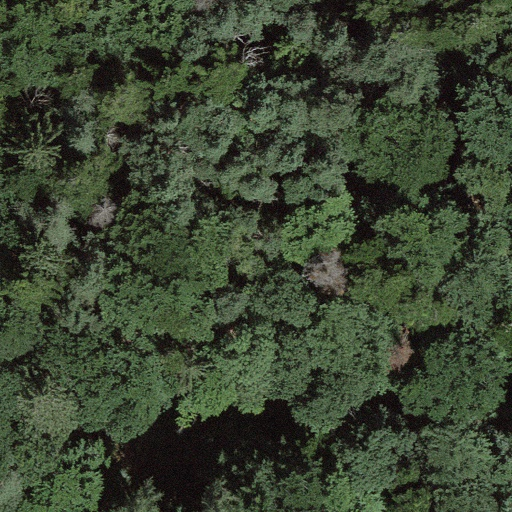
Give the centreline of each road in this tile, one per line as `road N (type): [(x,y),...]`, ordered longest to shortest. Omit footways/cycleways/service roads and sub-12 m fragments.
road 1 (track): [(343,511),(391,404),(381,380),(355,370),(200,419),(29,511)]
road 2 (track): [(391,404),(511,349)]
